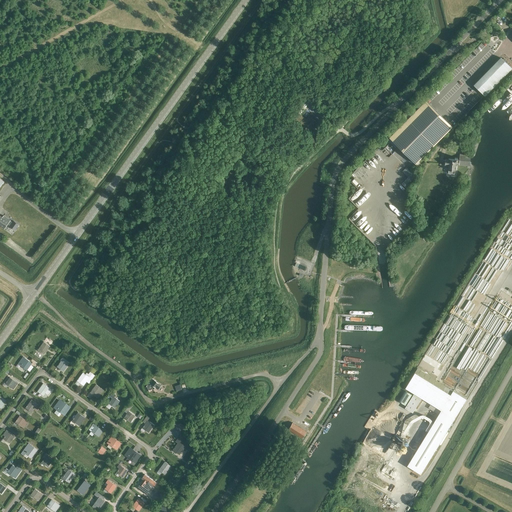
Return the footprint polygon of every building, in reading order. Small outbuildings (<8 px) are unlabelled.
[(504,58),(503,60),(501,58),(474,85),(485,96),(511,69),(506,63),(508,62),(504,58)] [(474,98),(467,106),(470,109),(478,102),(474,98)] [(426,100),(389,137),(415,164),(452,126),(426,100)] [(463,105),(453,115),(456,118),(467,108),(463,105)] [(297,112),(292,118),(302,125),(300,128),(307,133),(316,121),(309,116),(306,119),(297,112)] [(445,160),(443,160),(442,165),(448,165),(448,170),(448,173),(454,174),(455,171),(456,163),(459,164),(470,164),(470,157),(465,157),(465,154),(460,154),(459,160),(457,160),(457,158),(455,158),(454,159),(448,159),(448,160),(445,160)] [(404,168),(409,174),(403,181),(406,184),(410,180),(408,178),(414,171),(408,164),(404,168)] [(0,215),(0,225),(4,228),(7,224),(10,226),(9,226),(15,230),(19,225),(13,221),(12,222),(10,220),(4,215),(2,217),(0,215)] [(493,280),(500,267),(497,266),(493,275),(490,273),(488,277),(493,280)] [(44,342),(38,350),(44,354),(50,346),(44,342)] [(26,358),(20,366),(27,370),(32,363),(26,358)] [(63,358),(57,367),(63,371),(70,363),(63,358)] [(467,399),(445,386),(417,368),(405,388),(414,394),(405,408),(413,413),(422,398),(441,410),(430,427),(427,425),(425,430),(428,431),(407,466),(421,474),(467,399)] [(465,388),(474,370),(471,368),(461,387),(465,388)] [(77,381),(83,385),(88,379),(91,381),(95,376),(90,372),(89,375),(87,373),(86,375),(83,373),(77,381)] [(9,378),(5,384),(11,388),(15,382),(9,378)] [(152,388),(153,389),(155,387),(157,389),(160,385),(151,378),(145,387),(147,391),(152,388)] [(104,390),(102,389),(96,384),(90,393),(96,397),(100,392),(102,393),(104,390)] [(51,392),(48,390),(42,385),(36,393),(42,398),(45,395),(47,397),(51,392)] [(405,390),(398,401),(405,405),(412,395),(405,390)] [(120,401),(114,397),(116,395),(112,392),(109,396),(112,398),(112,399),(108,403),(114,408),(120,401)] [(32,400),(25,408),(32,413),(34,410),(36,412),(40,406),(38,404),(32,400)] [(63,401),(57,410),(63,414),(69,406),(63,401)] [(415,418),(424,413),(421,409),(412,414),(415,418)] [(129,411),(124,417),(130,422),(135,416),(129,411)] [(78,412),(72,421),(78,425),(84,417),(78,412)] [(20,416),(15,422),(22,427),(26,420),(20,416)] [(147,421),(142,428),(148,432),(154,425),(147,421)] [(302,438),(306,431),(292,422),(288,429),(302,438)] [(92,436),(94,434),(97,436),(102,430),(94,424),(92,426),(91,426),(89,430),(91,431),(89,434),(92,436)] [(9,443),(15,436),(6,430),(4,433),(6,434),(3,438),(9,443)] [(179,455),(184,448),(188,450),(192,445),(180,436),(176,441),(178,443),(173,450),(179,455)] [(113,438),(109,444),(115,449),(119,443),(113,438)] [(25,454),(31,458),(37,450),(29,444),(25,449),(24,449),(21,454),(23,456),(25,454)] [(133,450),(127,457),(134,461),(139,454),(133,450)] [(44,458),(41,462),(48,467),(53,460),(45,454),(43,457),(44,458)] [(165,461),(159,470),(165,474),(171,466),(165,461)] [(7,472),(13,477),(15,478),(23,467),(19,464),(18,466),(17,466),(15,467),(12,465),(7,472)] [(119,468),(117,472),(123,476),(127,470),(119,464),(117,467),(119,468)] [(69,482),(75,474),(66,467),(63,470),(66,472),(64,476),(63,475),(60,478),(65,481),(66,480),(69,482)] [(145,474),(142,478),(143,479),(140,484),(143,486),(147,482),(148,483),(153,486),(156,482),(145,474)] [(116,486),(110,481),(108,480),(106,483),(108,484),(105,489),(111,493),(116,486)] [(84,482),(77,491),(83,495),(90,486),(84,482)] [(43,495),(41,494),(35,489),(30,495),(37,500),(40,496),(41,497),(43,495)] [(99,497),(94,504),(100,509),(105,501),(99,497)] [(135,509),(138,511),(145,502),(138,498),(132,506),(130,509),(133,511),(135,509)] [(60,506),(58,504),(51,500),(47,506),(53,511),(56,507),(58,508),(60,506)] [(163,501),(159,507),(165,511),(170,511),(173,508),(163,501)]
